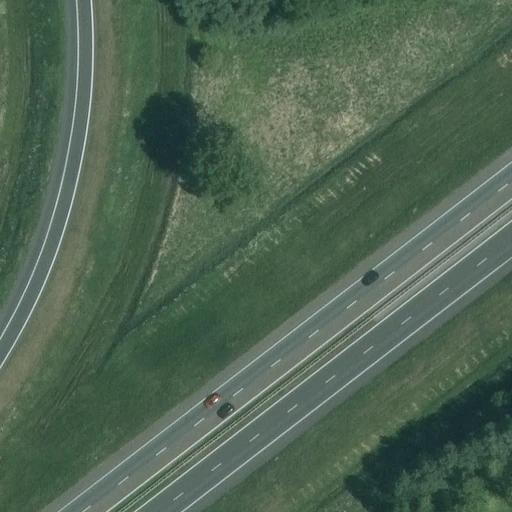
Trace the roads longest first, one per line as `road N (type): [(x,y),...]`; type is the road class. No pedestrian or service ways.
road 1 (motorway): [(511,180),(82,511)]
road 2 (motorway): [(157,511),(511,238)]
road 3 (motorway): [(81,0),(80,119),(68,187),(0,350)]
